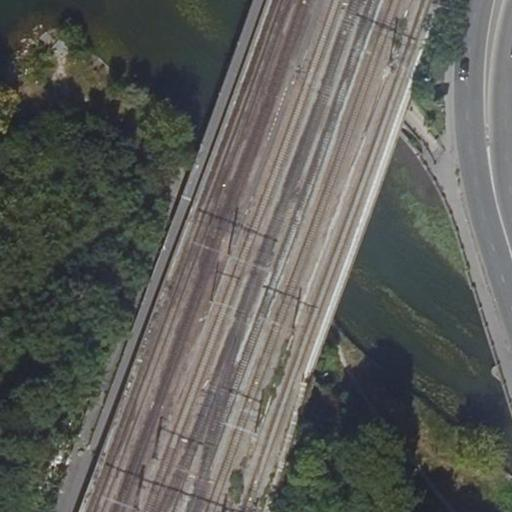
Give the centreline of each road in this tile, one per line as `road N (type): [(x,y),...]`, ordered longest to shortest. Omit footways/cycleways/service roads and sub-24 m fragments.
road 1 (primary): [(480,0),(466,109),(472,186),(511,317)]
road 2 (primary): [(511,207),(497,100),(511,0)]
